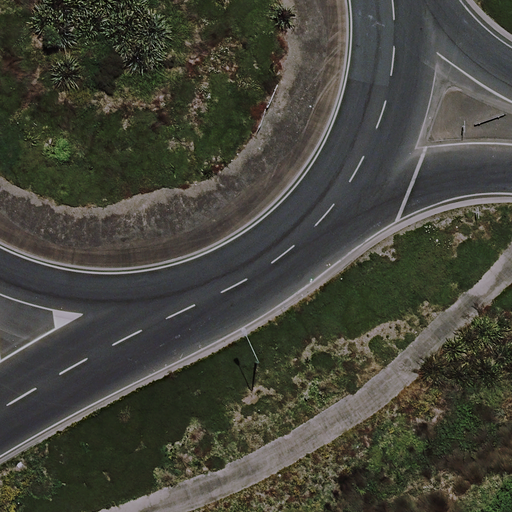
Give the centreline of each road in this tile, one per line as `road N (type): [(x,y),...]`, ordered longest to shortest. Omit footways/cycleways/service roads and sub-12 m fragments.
road 1 (trunk): [(190,295),(0,406)]
road 2 (trunk): [(391,0),(391,58),(372,131),(334,197)]
road 3 (trunk): [(190,295),(122,306),(53,301),(0,284)]
road 4 (primary): [(511,173),(415,178),(334,197)]
road 5 (trunk): [(334,197),(270,257),(190,295)]
road 6 (primary): [(411,0),(511,72)]
